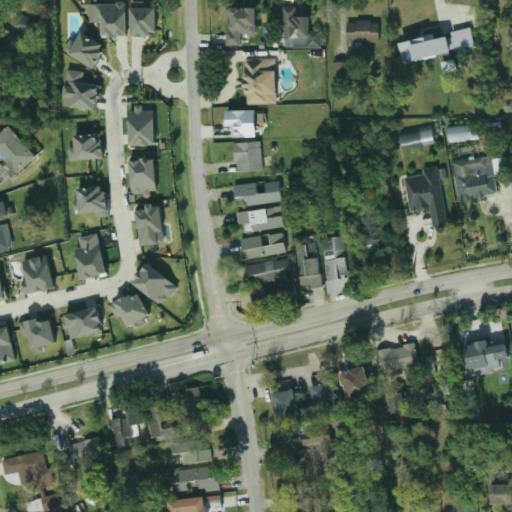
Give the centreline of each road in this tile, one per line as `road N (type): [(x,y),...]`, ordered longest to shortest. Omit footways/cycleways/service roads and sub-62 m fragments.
road 1 (secondary): [(0,413),(511,292)]
road 2 (secondary): [(511,271),(0,391)]
road 3 (tertiary): [(256,511),(211,265),(191,0)]
road 4 (residential): [(0,314),(116,287),(127,272),(113,101),(122,78),(139,77)]
